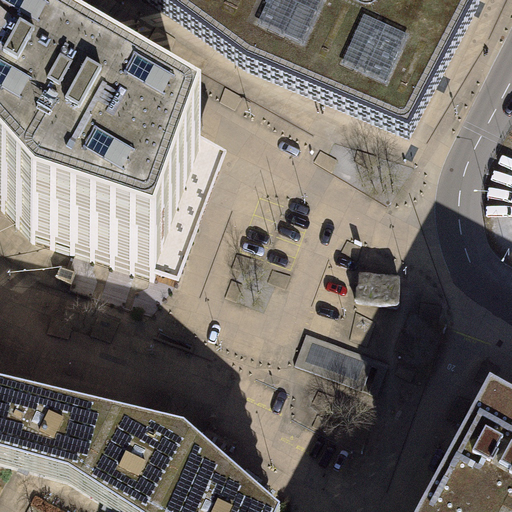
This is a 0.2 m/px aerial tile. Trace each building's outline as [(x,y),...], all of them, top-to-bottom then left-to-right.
[(129,0),(191,44),(226,70),(245,83),(282,99),(392,144),(410,152),(421,131),(473,31),(485,0),(129,0)] [(56,30),(45,20),(35,41),(51,41),(56,30)] [(135,111),(7,39),(0,47),(0,209),(32,245),(179,291),(199,240),(227,163),(135,111)] [(271,511),(181,437),(0,394),(0,465),(15,470),(38,476),(70,483),(114,511),(271,511)] [(511,511),(511,413),(487,400),(448,471),(425,511),(511,511)]
